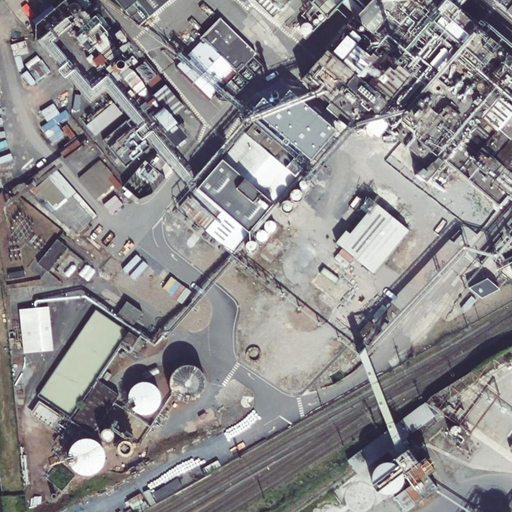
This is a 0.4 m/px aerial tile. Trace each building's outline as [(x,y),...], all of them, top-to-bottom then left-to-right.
[(118,0),(139,24),(167,0),(118,0)] [(292,0),(252,0),(272,20),(292,0)] [(313,0),(288,26),(304,42),(344,2),(359,17),(364,13),(351,0),(313,0)] [(375,0),(364,13),(359,17),(305,79),(363,131),(366,128),(377,138),(388,126),(436,168),(427,178),(481,226),(511,191),(511,58),(441,0),(375,0)] [(511,0),(497,0),(494,4),(511,19),(511,0)] [(224,16),(204,37),(206,38),(180,65),(213,98),(260,51),(224,16)] [(10,46),(13,57),(28,53),(25,41),(10,46)] [(42,62),(21,74),(24,79),(34,74),(37,79),(48,73),(42,62)] [(144,63),(136,71),(153,90),(162,82),(144,63)] [(53,104),(40,112),(47,124),(41,128),(62,161),(82,148),(65,122),(70,119),(64,109),(58,113),(53,104)] [(261,116),(181,209),(232,253),(312,161),(319,166),(321,163),(322,164),(324,164),(326,163),(325,161),(325,159),(334,145),(316,129),(300,149),(261,116)] [(370,316),(380,296),(364,277),(315,253),(327,231),(360,201),(368,184),(373,187),(392,169),(384,160),(381,158),(376,152),(334,190),(323,211),(303,229),(300,234),(312,247),(299,272),(308,282),(312,280),(324,293),(322,292),(311,313),(352,333),(352,332),(370,316)] [(31,190),(74,239),(98,217),(55,169),(31,190)] [(59,236),(39,259),(49,268),(69,244),(59,236)] [(202,245),(193,256),(206,268),(216,257),(202,245)] [(479,305),(498,292),(488,278),(469,291),(479,305)] [(136,324),(142,310),(125,301),(118,316),(136,324)] [(49,303),(21,305),(25,348),(53,345),(49,303)] [(117,313),(114,318),(130,330),(133,326),(117,313)] [(119,348),(129,354),(139,338),(129,332),(119,348)] [(432,408),(442,415),(511,463),(511,347),(510,349),(426,403),(432,408)] [(170,406),(203,407),(204,367),(172,366),(170,406)] [(100,378),(73,417),(92,431),(119,391),(100,378)] [(163,393),(137,380),(126,403),(136,408),(132,416),(149,424),(163,393)] [(37,404),(31,417),(52,427),(58,415),(37,404)] [(108,444),(125,449),(130,435),(122,432),(126,422),(116,419),(108,444)] [(80,487),(107,470),(88,439),(61,457),(80,487)] [(177,479),(152,493),(157,502),(182,489),(177,479)]
